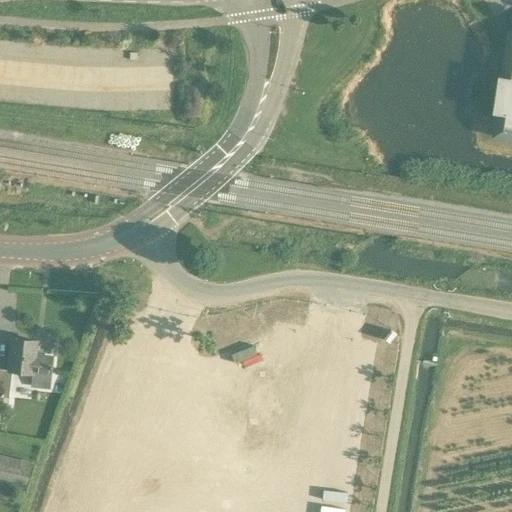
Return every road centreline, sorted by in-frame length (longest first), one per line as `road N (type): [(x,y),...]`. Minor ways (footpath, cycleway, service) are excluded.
road 1 (unclassified): [(421,300),(292,283),(212,297),(187,291),(133,234)]
road 2 (tertiary): [(133,234),(217,168),(257,123),(276,67),(276,0)]
road 3 (unclassified): [(379,511),(421,300)]
road 4 (tertiary): [(0,261),(80,255),(133,234)]
